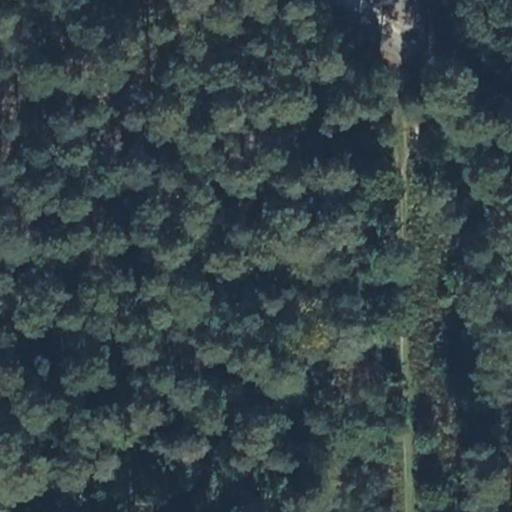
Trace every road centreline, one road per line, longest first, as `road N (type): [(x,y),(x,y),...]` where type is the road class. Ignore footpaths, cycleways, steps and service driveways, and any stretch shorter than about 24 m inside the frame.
road 1 (track): [(388,0),(405,511)]
road 2 (tertiary): [(344,0),(511,93)]
